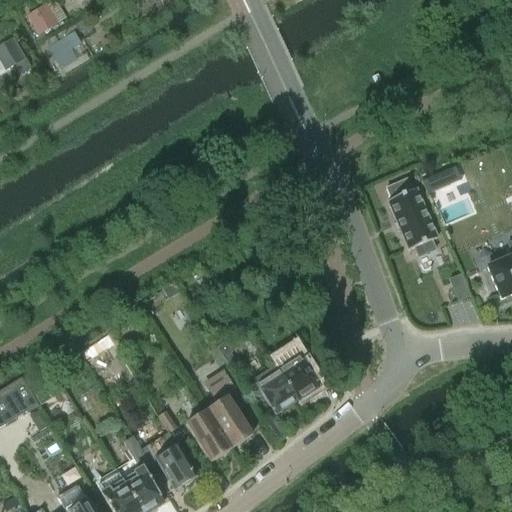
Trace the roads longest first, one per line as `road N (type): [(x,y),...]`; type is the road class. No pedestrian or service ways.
road 1 (unclassified): [(399,357),(252,0)]
road 2 (residential): [(230,511),(364,411),(385,391),(399,357)]
